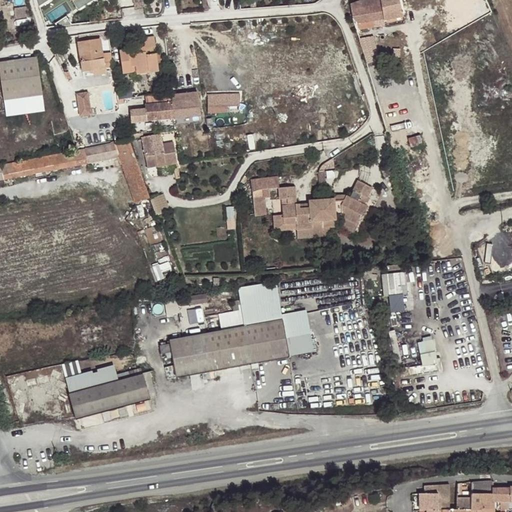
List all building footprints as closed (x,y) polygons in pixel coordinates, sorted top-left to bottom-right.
[(144,7),(141,0),(133,0),(134,9),(144,7)] [(385,21),(382,0),(362,0),(350,5),(352,19),(357,23),(360,30),(386,25),(385,21)] [(382,0),(385,21),(403,17),(398,0),(382,0)] [(29,17),(27,6),(14,8),(16,18),(29,17)] [(144,48),(153,48),(155,47),(154,37),(136,39),(138,49),(119,51),(123,75),(132,73),(131,67),(136,66),(136,73),(148,71),(148,73),(159,72),(156,54),(154,55),(146,55),(144,48)] [(105,69),(114,68),(111,53),(103,54),(100,40),(77,43),(82,72),(89,71),(105,69)] [(365,58),(373,57),(370,45),(361,47),(365,58)] [(42,96),(36,58),(0,63),(0,68),(5,101),(42,96)] [(105,69),(89,71),(90,75),(93,75),(94,77),(106,75),(105,69)] [(81,116),(95,115),(93,91),(79,92),(81,116)] [(172,97),(171,92),(145,96),(146,105),(145,105),(146,110),(130,111),(131,124),(147,122),(147,121),(173,118),(172,97)] [(197,94),(172,97),(173,118),(200,115),(197,94)] [(239,106),(240,99),(225,98),(209,98),(208,115),(222,116),(222,115),(222,107),(222,105),(239,106)] [(142,139),(146,168),(177,163),(173,142),(162,143),(161,135),(142,139)] [(129,141),(85,149),(89,163),(119,158),(135,204),(150,198),(129,141)] [(85,149),(2,165),(5,180),(89,163),(85,149)] [(302,207),(301,202),(298,202),(296,184),(280,185),(281,199),(288,198),(289,205),(285,205),(285,214),(286,223),(298,222),(299,229),(315,227),(315,221),(325,220),(338,219),(337,214),(343,214),(343,216),(361,225),(368,207),(369,205),(359,201),(362,195),(370,197),(374,188),(359,180),(351,197),(347,195),(343,203),(336,204),(335,199),(335,197),(335,196),(311,199),(310,201),(311,206),(302,207)] [(335,195),(335,196),(335,197),(335,199),(336,204),(343,203),(347,195),(347,193),(335,195)] [(372,198),(370,197),(362,195),(359,201),(369,205),(372,198)] [(101,213),(0,235),(0,300),(115,274),(101,213)] [(286,223),(285,214),(275,215),(278,231),(299,229),(298,222),(286,223)] [(357,233),(361,225),(343,216),(339,225),(357,233)] [(315,227),(299,229),(300,238),(326,236),(325,227),(325,224),(325,220),(315,221),(315,227)] [(385,272),(386,295),(393,295),(394,311),(411,310),(408,271),(385,272)] [(238,287),(212,292),(213,301),(239,296),(238,287)] [(177,377),(287,358),(281,320),(170,340),(177,377)] [(402,380),(439,369),(431,340),(416,344),(423,367),(408,371),(408,369),(400,371),(402,380)] [(68,376),(85,371),(81,359),(64,364),(68,376)] [(70,394),(118,381),(116,374),(114,365),(65,378),(70,394)] [(118,381),(143,375),(141,368),(116,374),(118,381)] [(346,396),(332,398),(333,405),(347,403),(346,396)] [(493,488),(492,481),(471,482),(471,494),(493,494),(493,488)] [(475,511),(476,509),(471,509),(471,498),(461,498),(461,483),(457,484),(456,484),(456,509),(461,509),(461,511),(475,511)] [(449,509),(449,485),(424,487),(424,494),(438,495),(438,511),(450,511),(449,509)] [(511,487),(493,488),(493,494),(494,502),(511,502),(511,487)] [(419,494),(420,510),(427,511),(438,511),(438,495),(424,494),(419,494)] [(494,502),(493,494),(471,494),(471,498),(471,509),(476,509),(494,509),(494,502)] [(352,503),(350,496),(341,498),(342,505),(352,503)]
